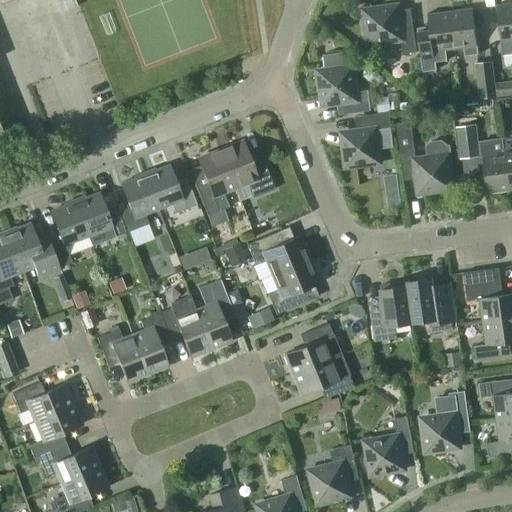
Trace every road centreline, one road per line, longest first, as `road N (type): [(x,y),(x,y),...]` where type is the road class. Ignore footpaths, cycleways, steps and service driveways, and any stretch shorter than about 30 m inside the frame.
road 1 (residential): [(145,469),(270,414),(249,361),(111,417)]
road 2 (residential): [(276,85),(352,244),(511,227)]
road 3 (residential): [(0,193),(276,85)]
road 4 (residential): [(111,417),(81,343),(20,368)]
